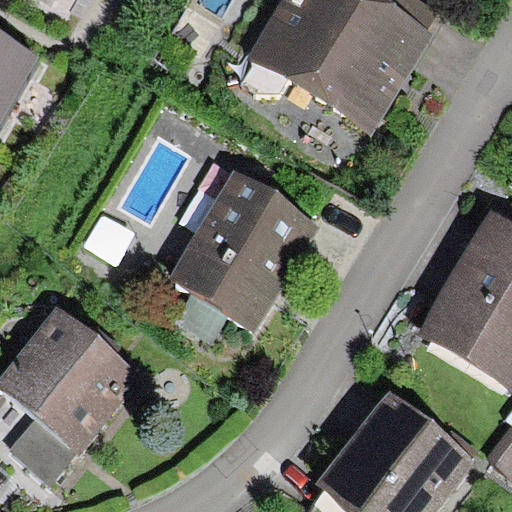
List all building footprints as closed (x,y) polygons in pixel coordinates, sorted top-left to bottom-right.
[(281,0),(246,56),(371,134),(445,15),(420,0),(281,0)] [(0,132),(37,68),(0,46),(0,132)] [(321,229),(234,175),(171,274),(258,329),(321,229)] [(511,223),(492,211),(417,328),(511,388),(511,223)] [(139,372),(57,307),(0,378),(0,382),(41,415),(12,451),(52,482),(139,372)] [(429,511),(472,457),(390,394),(319,486),(352,511),(429,511)] [(511,439),(492,467),(511,479),(511,439)]
